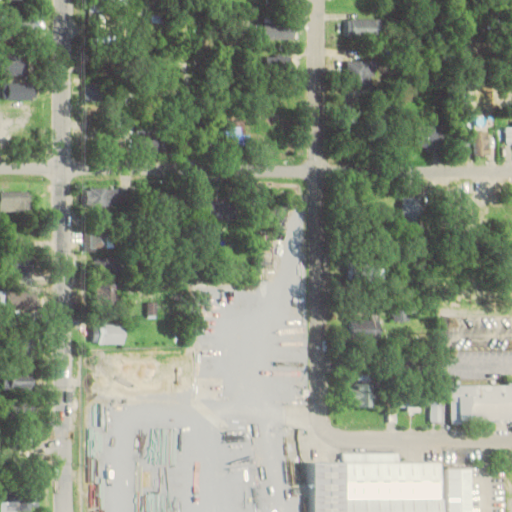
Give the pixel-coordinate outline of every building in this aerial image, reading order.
[(108,0),(87,0),(88,13),(109,13),(108,0)] [(145,8),(137,8),(137,22),(163,22),(163,15),(145,15),(145,8)] [(33,17),(8,17),(8,33),(33,33),(33,17)] [(345,37),(380,37),(380,18),(345,18),(345,37)] [(293,20),(261,20),(261,38),(293,38),(293,20)] [(0,75),(31,75),(31,53),(0,53),(0,75)] [(288,56),(265,56),(265,72),(288,72),(288,56)] [(368,61),(346,61),(346,83),(368,83),(368,61)] [(33,99),(33,82),(3,82),(3,99),(33,99)] [(104,101),(104,84),(85,84),(85,101),(104,101)] [(156,102),(156,93),(143,93),(143,102),(156,102)] [(228,143),(253,143),(253,120),(228,120),(228,143)] [(440,150),(440,121),(416,121),(416,150),(440,150)] [(165,133),(137,133),(137,152),(165,152),(165,133)] [(469,156),(469,135),(453,135),(453,156),(469,156)] [(474,136),(474,155),(488,155),(488,136),(474,136)] [(140,187),(119,187),(119,203),(140,203),(140,187)] [(118,188),(84,188),(84,205),(118,205),(118,188)] [(0,211),(28,211),(28,190),(0,190),(0,211)] [(400,233),(420,233),(420,197),(400,197),(400,233)] [(207,221),(231,221),(231,201),(207,201),(207,221)] [(472,202),(455,202),(455,226),(472,226),(472,202)] [(85,249),(114,249),(114,231),(85,231),(85,249)] [(35,254),(11,254),(11,279),(35,279),(35,254)] [(119,274),(119,258),(93,258),(93,274),(119,274)] [(356,260),(356,281),(386,281),(386,260),(356,260)] [(92,285),(92,306),(117,306),(117,285),(92,285)] [(10,311),(37,312),(38,295),(11,294),(10,311)] [(390,306),(390,321),(408,321),(408,306),(390,306)] [(378,313),(370,313),(370,320),(350,320),(350,338),(378,338),(378,313)] [(121,323),(91,323),(91,343),(121,343),(121,323)] [(29,352),(29,338),(9,338),(9,352),(29,352)] [(33,373),(2,373),(2,390),(33,390),(33,373)] [(374,407),(374,383),(349,383),(349,407),(374,407)] [(449,422),(511,421),(511,384),(449,385),(449,422)] [(398,390),(398,410),(423,410),(423,390),(398,390)] [(8,417),(33,417),(33,402),(8,402),(8,417)] [(438,511),(438,463),(396,463),(396,453),(342,453),(342,463),(309,463),(308,511),(438,511)] [(1,511),(14,511),(14,509),(34,509),(34,490),(1,490),(1,511)]
